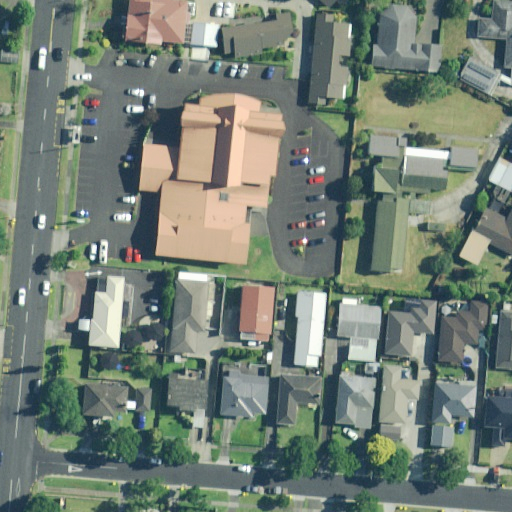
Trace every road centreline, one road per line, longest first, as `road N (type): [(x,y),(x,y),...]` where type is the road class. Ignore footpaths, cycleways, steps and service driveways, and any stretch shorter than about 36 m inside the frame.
road 1 (residential): [(12,458),(511,500)]
road 2 (tertiary): [(12,458),(54,0)]
